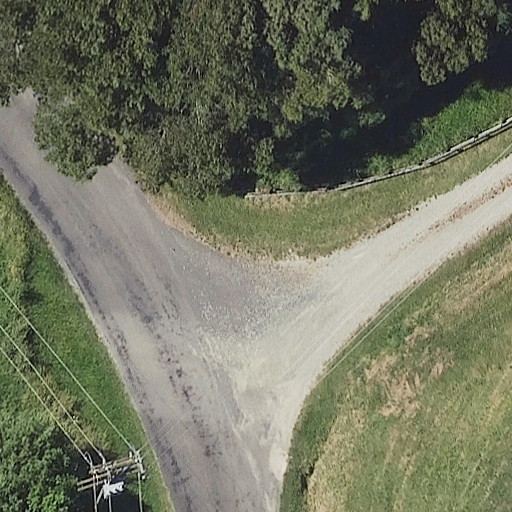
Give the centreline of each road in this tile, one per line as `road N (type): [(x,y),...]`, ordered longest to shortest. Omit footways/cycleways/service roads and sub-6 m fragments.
road 1 (residential): [(0,90),(55,153),(188,373),(223,511)]
road 2 (unknown): [(188,373),(511,221)]
